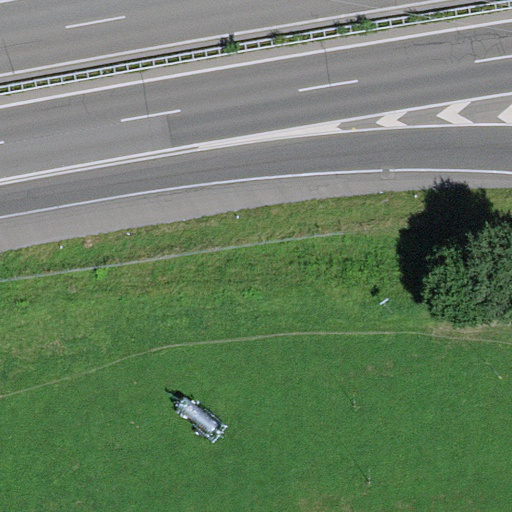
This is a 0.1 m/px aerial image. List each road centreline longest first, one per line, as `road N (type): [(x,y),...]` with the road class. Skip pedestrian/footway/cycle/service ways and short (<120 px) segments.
road 1 (motorway): [(58,131),(511,56)]
road 2 (motorway): [(58,131),(511,150)]
road 3 (motorway): [(222,0),(0,39)]
